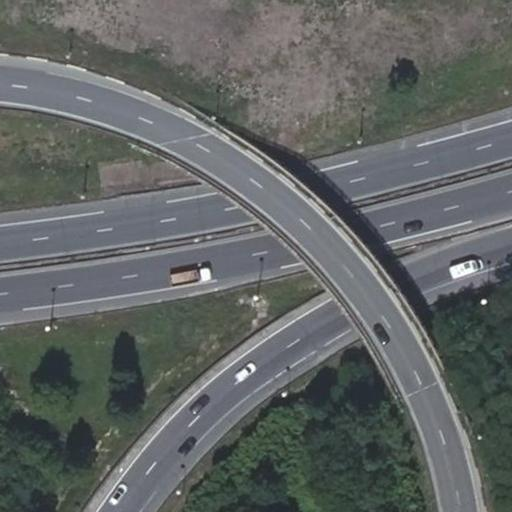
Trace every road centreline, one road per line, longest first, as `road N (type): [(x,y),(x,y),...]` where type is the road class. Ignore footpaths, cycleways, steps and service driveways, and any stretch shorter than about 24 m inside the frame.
road 1 (motorway): [(461,511),(455,470),(394,326),(303,216),(195,133),(132,103),(0,78)]
road 2 (motorway): [(511,138),(229,208),(0,242)]
road 3 (motorway): [(0,292),(242,256),(511,191)]
road 4 (motorway): [(126,511),(187,425),(236,381),(330,317),(416,277),(511,246)]
